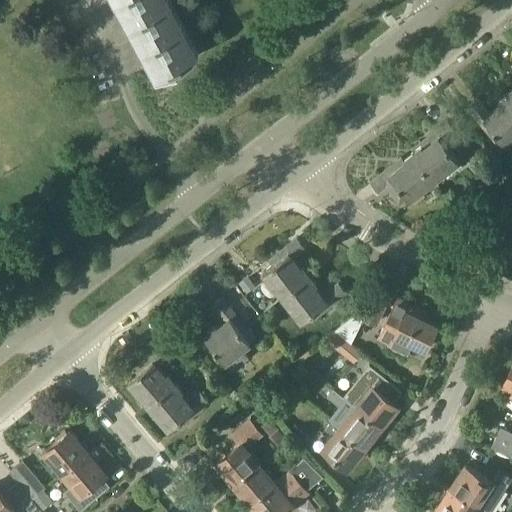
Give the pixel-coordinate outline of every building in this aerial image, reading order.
[(171,1),(170,0),(118,0),(131,23),(171,1)] [(171,1),(131,23),(144,48),(185,26),(171,1)] [(198,51),(185,26),(144,48),(158,73),(180,65),(198,51)] [(477,98),(467,106),(493,137),(497,134),(505,143),(511,136),(511,102),(507,97),(498,104),(500,105),(490,113),(477,98)] [(448,121),(441,127),(449,137),(456,131),(448,121)] [(423,145),(411,154),(433,181),(459,160),(444,141),(449,137),(441,127),(420,142),(423,145)] [(402,157),(379,175),(387,185),(389,183),(393,188),(391,190),(400,202),(408,196),(410,198),(433,181),(411,154),(404,159),(402,157)] [(504,176),(501,171),(492,177),(496,182),(504,176)] [(379,175),(371,181),(378,191),(387,185),(379,175)] [(458,210),(444,221),(462,245),(477,233),(458,210)] [(297,237),(291,243),(299,253),(305,247),(306,247),(298,237),(297,237)] [(273,264),(264,271),(283,296),(310,274),(303,265),(301,267),(293,257),(299,253),(291,243),(269,260),(273,264)] [(310,274),(283,296),(302,320),(311,313),(315,317),(340,298),(332,288),(323,294),(315,285),(317,283),(310,274)] [(247,292),(256,285),(248,275),(239,282),(247,292)] [(339,282),(332,288),(340,298),(347,292),(339,282)] [(390,295),(377,289),(363,317),(376,324),(390,295)] [(208,334),(206,336),(226,361),(234,370),(249,358),(241,349),(251,341),(242,331),(236,336),(233,332),(244,324),(223,296),(212,304),(225,320),(218,326),(216,325),(207,332),(208,334)] [(426,313),(411,305),(398,299),(380,335),(392,341),(391,343),(408,351),(413,342),(427,348),(438,325),(424,318),(426,313)] [(244,324),(233,332),(236,336),(242,331),(251,341),(256,337),(249,327),(248,328),(244,324)] [(361,352),(342,336),(334,346),(353,362),(361,352)] [(162,345),(155,350),(164,360),(169,355),(170,354),(162,345)] [(308,349),(299,356),(303,361),(312,354),(308,349)] [(138,372),(129,380),(149,404),(175,381),(168,373),(166,374),(158,365),(164,360),(155,350),(134,368),(138,372)] [(299,378),(309,369),(300,360),(290,369),(299,378)] [(344,395),(380,425),(382,423),(383,424),(390,414),(390,413),(397,404),(394,401),(403,390),(369,363),(368,365),(369,366),(346,394),(345,393),(344,395)] [(511,366),(503,386),(511,389),(511,366)] [(175,381),(149,404),(169,428),(178,420),(182,424),(203,406),(194,396),(189,401),(181,391),(183,390),(175,381)] [(333,419),(364,445),(365,443),(366,444),(374,434),(373,434),(380,425),(344,395),(334,387),(328,395),(340,405),(330,417),(333,420),(333,419)] [(259,395),(274,414),(285,406),(271,388),(259,395)] [(201,391),(194,396),(203,406),(209,401),(203,393),(201,391)] [(333,419),(333,420),(326,428),(334,434),(324,447),(347,466),(349,464),(350,465),(358,455),(357,454),(364,445),(333,419)] [(234,481),(257,462),(245,448),(261,434),(250,420),(232,435),(239,442),(217,461),(234,481)] [(491,446),(511,455),(511,431),(501,426),(491,446)] [(276,445),(286,437),(278,427),(268,436),(276,445)] [(58,438),(45,450),(63,471),(88,450),(70,429),(67,431),(65,430),(57,437),(58,438)] [(271,464),(278,457),(271,449),(263,456),(271,464)] [(88,450),(63,471),(74,484),(70,487),(85,504),(105,487),(98,478),(106,471),(97,460),(98,458),(93,451),(90,452),(88,450)] [(274,483),(252,502),(259,510),(258,511),(279,511),(291,502),(294,505),(309,491),(307,489),(323,475),(304,456),(274,482),(274,483)] [(10,471),(33,498),(44,490),(45,488),(23,461),(10,471)] [(257,462),(234,481),(252,502),(274,483),(274,482),(257,462)] [(487,509),(487,510),(490,511),(511,478),(511,474),(499,466),(490,480),(466,464),(460,474),(459,473),(452,484),(453,485),(452,486),(487,509)] [(437,508),(443,511),(485,511),(487,510),(487,509),(452,486),(445,496),(444,495),(437,506),(438,506),(437,508)] [(0,511),(12,511),(17,509),(0,490),(0,511)] [(53,501),(44,490),(33,498),(43,510),(53,501)]
